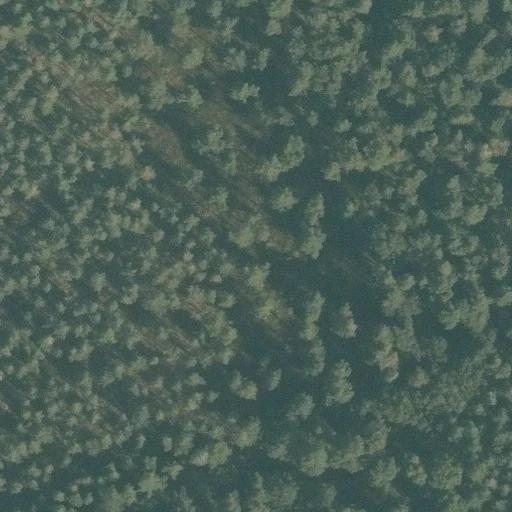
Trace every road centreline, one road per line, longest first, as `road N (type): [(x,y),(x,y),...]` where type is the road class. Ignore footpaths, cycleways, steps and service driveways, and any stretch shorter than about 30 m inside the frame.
road 1 (track): [(245,0),(427,366)]
road 2 (track): [(116,511),(427,366)]
